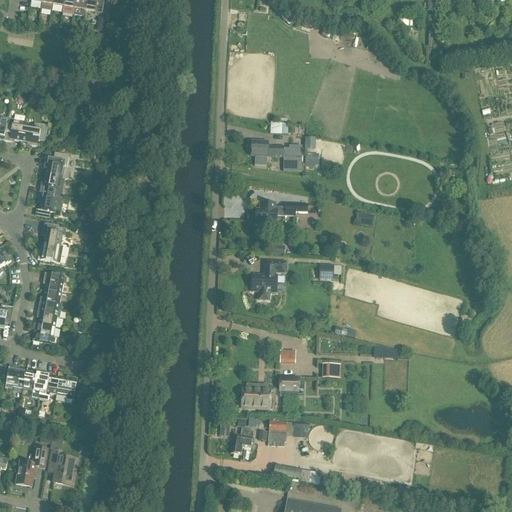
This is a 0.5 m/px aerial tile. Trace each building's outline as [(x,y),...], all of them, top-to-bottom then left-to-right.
[(42,5),(41,11),(51,12),(52,6),(53,0),(42,0),(42,5)] [(64,0),(53,0),(52,6),(63,8),(64,0)] [(64,0),(63,8),(73,10),(75,0),(64,0)] [(75,0),(73,10),(72,16),(83,18),(84,12),(86,0),(75,0)] [(96,14),(97,0),(86,0),(84,12),(96,14)] [(285,23),(286,23),(289,26),(294,22),(291,19),(291,18),(281,7),(275,12),(285,23)] [(402,35),(412,35),(412,28),(416,28),(416,22),(388,23),(388,29),(402,29),(402,35)] [(359,45),(362,39),(355,36),(352,42),(359,45)] [(479,70),(481,87),(487,86),(488,91),(497,90),(494,68),(479,70)] [(511,77),(503,79),(506,94),(511,93),(511,77)] [(10,144),(10,141),(21,143),(24,126),(14,124),(14,121),(8,120),(3,142),(10,144)] [(44,144),(45,137),(47,138),(49,131),(47,131),(47,127),(34,125),(34,127),(24,126),(21,143),(31,145),(30,147),(37,149),(38,143),(44,144)] [(268,158),(268,148),(268,144),(251,143),(250,157),(255,158),(255,166),(257,169),(264,170),(267,167),(267,158),(268,158)] [(283,150),(283,159),(283,161),(284,161),(301,161),(302,161),(302,148),(289,147),(289,150),(284,150),(283,150)] [(283,150),(284,150),(284,149),(268,148),(268,158),(283,159),(283,150)] [(45,160),(44,167),(45,167),(47,167),(45,177),(48,178),(62,180),(68,181),(70,171),(67,171),(69,157),(55,155),(53,161),(48,160),(45,160)] [(301,173),(301,161),(284,161),(283,173),(301,173)] [(43,188),(42,187),(40,187),(39,194),(62,198),(63,191),(60,191),(62,180),(48,178),(45,177),(43,188)] [(64,204),(61,204),(62,198),(39,194),(38,201),(39,201),(40,201),(39,212),(48,213),(56,215),(62,216),(64,204)] [(308,215),(324,216),(324,203),(309,202),(308,215)] [(275,205),(260,204),(259,211),(255,211),(255,226),(266,227),(266,231),(274,232),(274,227),(276,227),(277,218),(294,218),(294,214),(306,215),(306,207),(284,206),(284,209),(275,208),(275,205)] [(373,216),(364,214),(362,225),(371,227),(373,216)] [(81,225),(91,227),(92,217),(82,215),(81,225)] [(44,227),(43,234),(45,235),(43,245),(48,246),(61,248),(62,238),(65,238),(66,231),(48,228),(44,227)] [(39,254),(38,261),(48,263),(51,264),(60,266),(63,248),(61,248),(48,246),(43,245),(41,255),(40,254),(39,254)] [(284,248),(270,247),(270,255),(284,256),(284,248)] [(0,270),(11,263),(7,257),(5,258),(0,251),(0,276),(3,275),(0,271),(0,270)] [(252,277),(252,293),(259,294),(258,302),(269,302),(269,294),(276,295),(277,278),(275,278),(275,274),(286,275),(286,264),(265,263),(264,277),(252,277)] [(334,267),(320,266),(319,281),(333,282),(333,281),(333,277),(333,276),(334,267)] [(48,276),(45,275),(43,282),(44,282),(46,283),(44,293),(48,294),(61,296),(63,286),(66,286),(67,279),(48,276)] [(79,290),(77,297),(84,299),(85,291),(79,290)] [(40,302),(38,309),(48,311),(61,313),(62,307),(60,306),(61,296),(48,294),(44,293),(42,303),(40,302)] [(7,315),(6,317),(5,326),(9,326),(9,328),(10,328),(14,306),(13,306),(12,309),(8,308),(7,315)] [(38,316),(40,316),(38,326),(48,328),(55,329),(57,319),(60,320),(61,313),(48,311),(38,309),(37,316),(38,316)] [(32,343),(48,346),(55,347),(56,340),(53,340),(55,329),(48,328),(38,326),(36,336),(34,336),(32,343)] [(348,331),(346,337),(354,339),(356,332),(348,331)] [(386,351),(386,360),(398,360),(398,351),(386,351)] [(280,352),(280,364),(295,365),(295,353),(280,352)] [(26,373),(16,371),(16,369),(9,367),(5,390),(12,391),(12,389),(23,391),(26,373)] [(36,375),(26,373),(23,391),(33,393),(32,395),(32,400),(38,401),(43,374),(36,373),(36,375)] [(50,401),(51,396),(56,397),(60,379),(49,377),(50,375),(48,375),(43,374),(38,401),(47,403),(50,401)] [(70,381),(60,379),(56,397),(67,399),(66,401),(73,402),(77,380),(70,379),(70,381)] [(304,380),(299,380),(280,380),(279,393),(279,399),(304,399),(304,380)] [(242,390),(241,410),(274,411),(275,392),(268,391),(268,387),(256,387),(255,391),(242,390)] [(221,420),(220,428),(230,429),(230,421),(221,420)] [(249,420),(248,429),(256,429),(257,421),(249,420)] [(268,443),(268,447),(283,448),(284,444),(286,444),(286,424),(269,423),(268,443)] [(220,428),(220,437),(229,438),(230,429),(220,428)] [(234,437),(231,456),(242,457),(243,449),(251,451),(253,440),(254,433),(242,431),(240,438),(234,437)] [(260,433),(258,441),(266,442),(267,434),(260,433)] [(16,486),(24,488),(24,487),(31,489),(34,476),(36,476),(37,469),(44,470),(48,452),(35,449),(32,466),(20,464),(17,478),(16,478),(15,486),(16,486)] [(414,471),(428,472),(429,451),(415,450),(414,471)] [(53,485),(71,488),(74,472),(76,472),(78,462),(58,458),(59,453),(52,452),(49,465),(56,467),(55,475),(53,485)] [(275,466),(273,479),(319,487),(321,474),(275,466)] [(287,501),(284,511),(341,511),(342,511),(287,501)]
